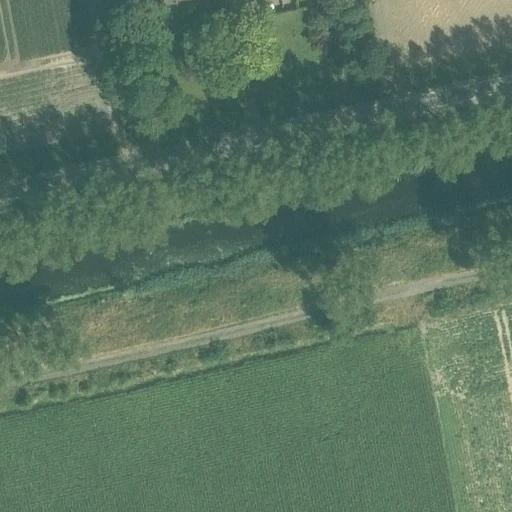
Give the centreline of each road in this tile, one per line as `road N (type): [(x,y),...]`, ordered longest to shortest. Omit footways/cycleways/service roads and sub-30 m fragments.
road 1 (track): [(0,382),(511,266)]
road 2 (tertiary): [(0,198),(511,87)]
